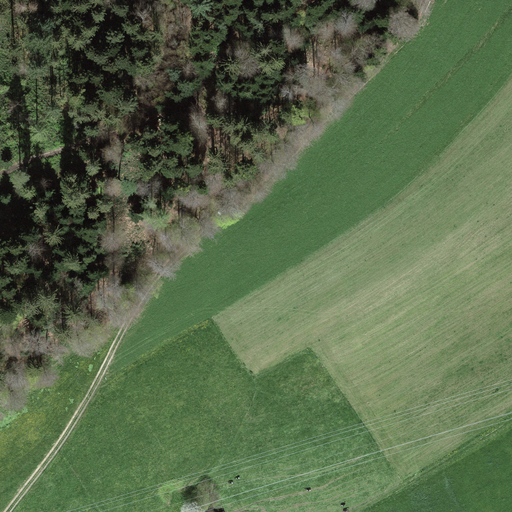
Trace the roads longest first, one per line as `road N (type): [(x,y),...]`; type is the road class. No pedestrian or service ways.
road 1 (track): [(138,0),(204,85),(203,223),(145,288),(83,407),(7,511)]
road 2 (track): [(256,0),(204,85),(180,108),(0,178)]
road 3 (track): [(354,511),(511,418)]
